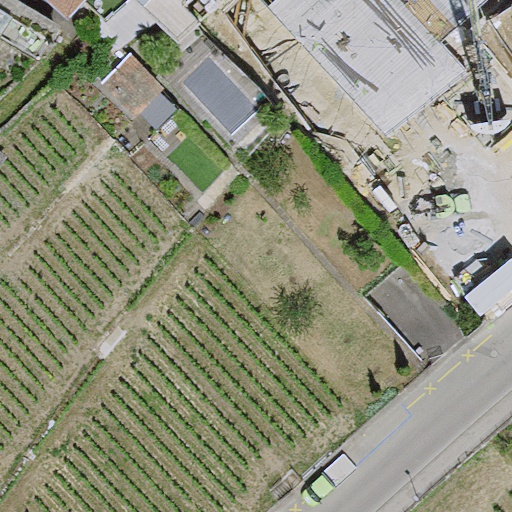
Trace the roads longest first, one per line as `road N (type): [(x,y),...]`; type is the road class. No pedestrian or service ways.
road 1 (unknown): [(511,235),(441,198),(297,99),(237,36)]
road 2 (residential): [(334,511),(511,351)]
